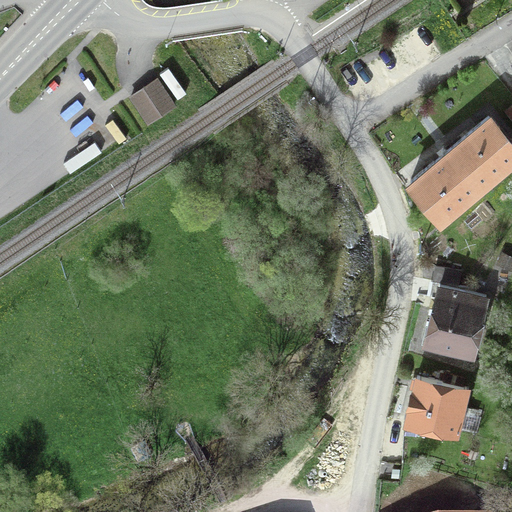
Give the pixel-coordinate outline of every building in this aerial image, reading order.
[(147,121),(174,104),(157,78),(130,96),(147,121)] [(511,145),(488,116),(410,180),(443,218),(511,161),(511,145)] [(438,264),(434,279),(459,285),(463,270),(438,264)] [(473,350),(486,293),(459,285),(434,279),(430,294),(436,295),(426,339),(473,350)] [(455,430),(466,386),(417,374),(406,418),(455,430)] [(392,467),(391,474),(398,476),(399,468),(392,467)]
